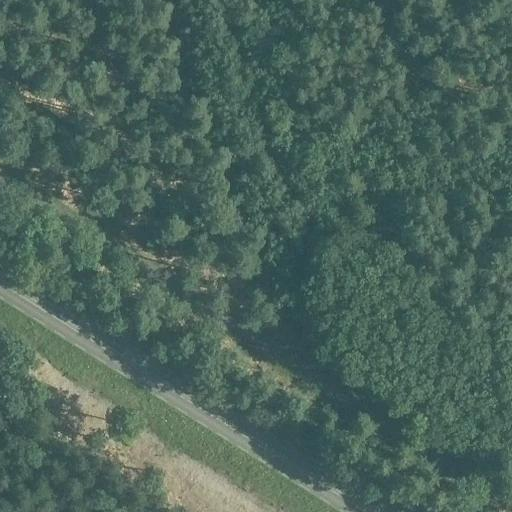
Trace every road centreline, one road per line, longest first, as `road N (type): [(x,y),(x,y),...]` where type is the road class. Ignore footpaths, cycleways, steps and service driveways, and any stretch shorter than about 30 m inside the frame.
road 1 (unclassified): [(511,503),(0,182)]
road 2 (primary): [(366,511),(0,281)]
